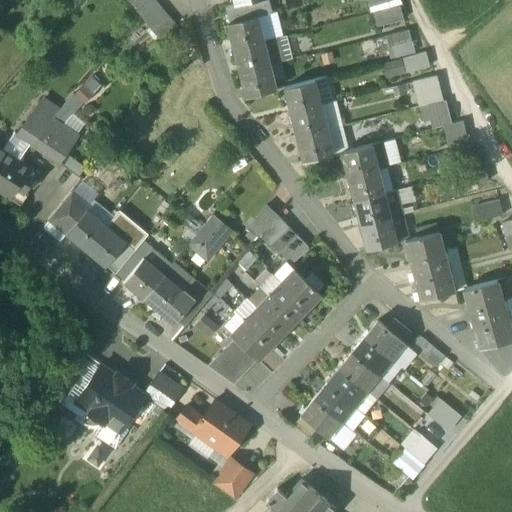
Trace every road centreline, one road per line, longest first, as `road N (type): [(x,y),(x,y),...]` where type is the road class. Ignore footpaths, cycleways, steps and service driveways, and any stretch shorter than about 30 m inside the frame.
road 1 (residential): [(366,284),(220,98),(200,0)]
road 2 (residential): [(398,509),(501,387),(366,284)]
road 3 (residential): [(247,409),(0,238)]
road 4 (track): [(410,0),(511,188)]
road 5 (residential): [(398,509),(247,409)]
road 6 (residential): [(247,409),(366,284)]
